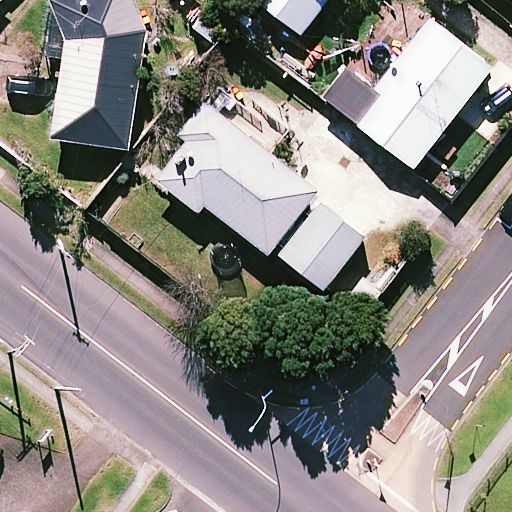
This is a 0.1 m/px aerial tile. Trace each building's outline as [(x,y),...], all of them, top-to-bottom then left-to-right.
[(49,134),(127,146),(146,25),(137,0),(51,0),(65,35),(49,134)] [(259,0),(300,32),(324,0),(259,0)] [(410,163),(489,62),(427,14),(348,115),(410,163)] [(264,248),(314,184),(202,97),(176,129),(185,136),(160,169),(155,175),(197,208),(203,201),(264,248)] [(278,251),(322,285),(364,232),(320,197),(278,251)]
